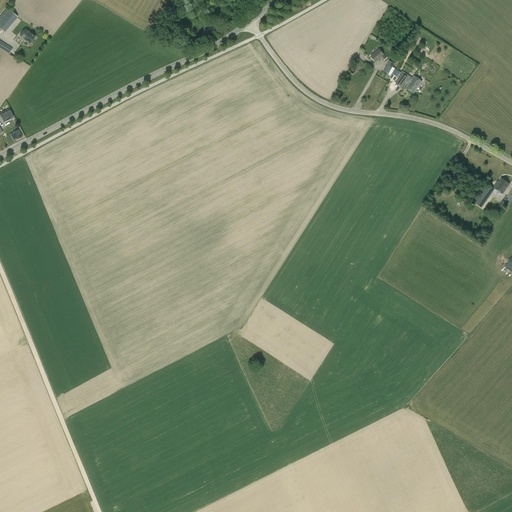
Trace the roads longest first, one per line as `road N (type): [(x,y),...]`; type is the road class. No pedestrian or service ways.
road 1 (unclassified): [(511,163),(448,128),(321,102),(249,21)]
road 2 (tertiary): [(0,156),(249,21)]
road 3 (track): [(100,511),(0,267)]
